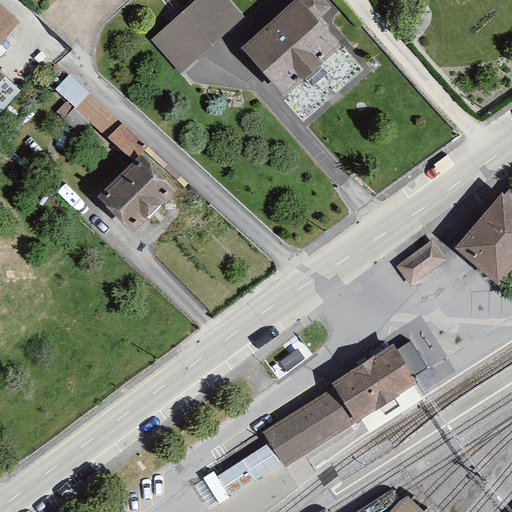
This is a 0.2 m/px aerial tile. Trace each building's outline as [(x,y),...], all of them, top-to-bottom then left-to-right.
[(235,0),(199,0),(155,39),(186,74),(251,18),(235,0)] [(351,47),(310,0),(302,0),(246,48),(290,99),(351,47)] [(0,53),(21,28),(0,11),(0,53)] [(134,157),(148,142),(73,71),(58,86),(134,157)] [(147,149),(104,192),(142,230),(185,187),(147,149)] [(511,201),(503,194),(457,249),(500,285),(511,271),(511,201)] [(433,240),(397,266),(411,285),(441,264),(447,259),(433,240)] [(411,343),(397,351),(413,376),(427,367),(411,343)] [(414,386),(418,383),(413,376),(397,351),(394,346),(364,365),(334,384),(336,387),(357,421),(361,419),(388,402),(414,386)] [(297,350),(281,362),(287,370),(303,358),(297,350)] [(388,402),(361,419),(370,432),(423,399),(414,386),(388,402)] [(286,466),(357,421),(336,387),(265,433),(286,466)] [(427,511),(418,503),(412,498),(398,511),(427,511)]
